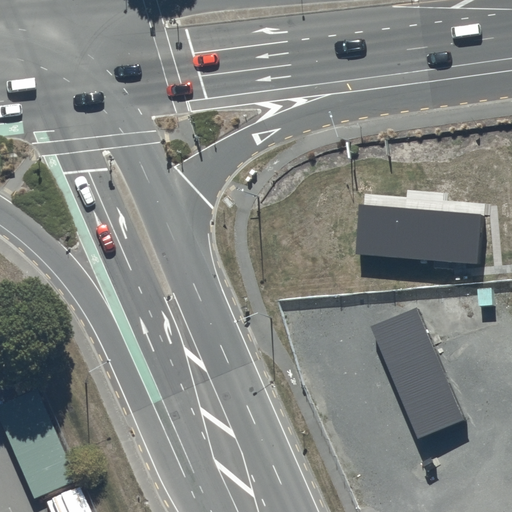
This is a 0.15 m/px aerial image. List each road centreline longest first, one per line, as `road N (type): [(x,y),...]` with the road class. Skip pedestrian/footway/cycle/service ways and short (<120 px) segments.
road 1 (secondary): [(221,506),(56,98)]
road 2 (trunk): [(511,33),(111,91)]
road 3 (trunk): [(511,83),(323,112),(259,135),(205,176),(172,235)]
road 4 (trunk): [(221,506),(59,264),(0,209)]
road 5 (secondary): [(172,235),(253,425),(276,511)]
road 6 (secondary): [(111,91),(172,235)]
